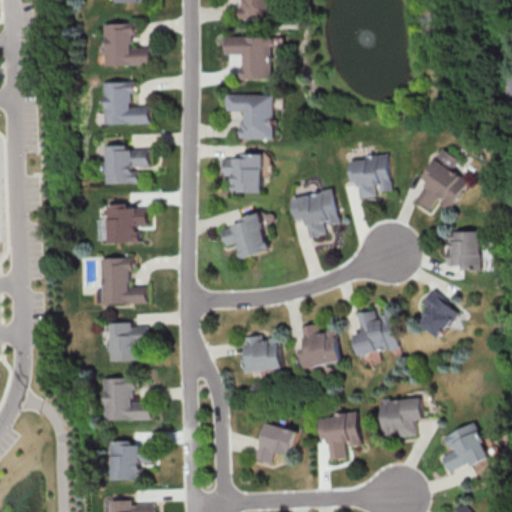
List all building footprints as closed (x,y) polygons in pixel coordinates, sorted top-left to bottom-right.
[(276,0),(244,0),(244,20),(277,20),(276,0)] [(106,24),(107,67),(153,66),(152,48),(136,48),(135,24),(106,24)] [(276,80),(277,38),(230,37),(229,55),(246,55),(246,80),(276,80)] [(152,107),(136,107),(136,83),(105,83),(106,124),(153,124),(152,107)] [(244,138),(277,139),(278,95),(229,94),(228,112),(245,112),(244,138)] [(108,184),(141,184),(141,167),(151,167),(151,147),(109,147),(108,184)] [(472,180),(450,167),(457,157),(446,150),(416,199),(433,210),(439,200),(454,209),(472,180)] [(266,155),(228,154),(228,176),(236,177),(236,193),(266,193),(266,155)] [(356,158),(359,197),(395,194),(392,156),(356,158)] [(296,198),(300,220),(309,219),(313,238),(331,235),(329,225),(344,222),(338,190),(296,198)] [(151,204),(110,205),(110,243),(142,243),(141,226),(151,226),(151,204)] [(226,223),(231,246),(242,244),(244,259),(274,253),(266,215),(226,223)] [(483,268),(483,231),(452,231),(452,268),(483,268)] [(103,258),(104,306),(149,305),(149,286),(136,286),(135,258),(103,258)] [(431,310),(423,325),(446,338),(463,309),(434,293),(427,307),(431,310)] [(397,315),(381,318),(379,310),(361,313),(365,334),(359,335),(363,356),(403,348),(397,315)] [(113,324),(113,362),(149,362),(149,324),(113,324)] [(309,370),(346,365),(342,329),(325,331),(324,324),(304,327),(309,370)] [(286,370),(285,336),(247,338),(249,372),(286,370)] [(106,421),(153,420),(152,402),(137,402),(137,379),(106,379),(106,421)] [(420,437),(420,421),(428,420),(427,399),(386,400),(387,438),(420,437)] [(331,462),(351,459),(350,448),(365,446),(362,413),(326,417),(331,462)] [(300,433),(268,423),(258,459),(274,464),(278,451),(294,456),(300,433)] [(448,437),(454,453),(447,456),(454,474),(493,458),(479,424),(448,437)] [(154,465),(154,444),(114,444),(114,481),(144,481),(143,465),(154,465)] [(113,511),(158,511),(159,503),(113,503),(113,511)]
